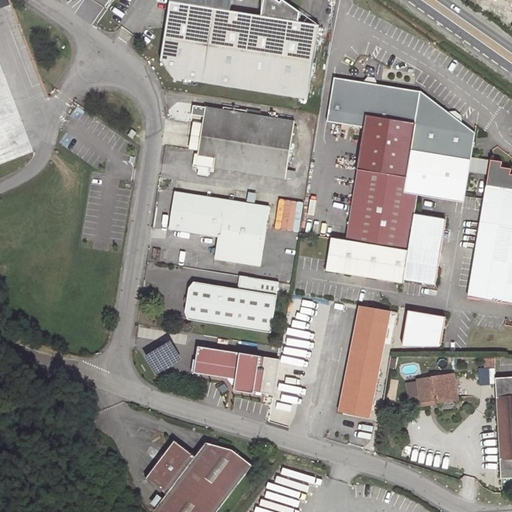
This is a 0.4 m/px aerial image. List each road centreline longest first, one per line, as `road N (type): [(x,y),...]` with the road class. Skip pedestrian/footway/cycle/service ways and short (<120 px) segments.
road 1 (unclassified): [(41,0),(123,59),(149,90),(153,131),(113,381)]
road 2 (unclassified): [(477,511),(400,469),(113,381)]
road 3 (unclassified): [(0,340),(113,381)]
